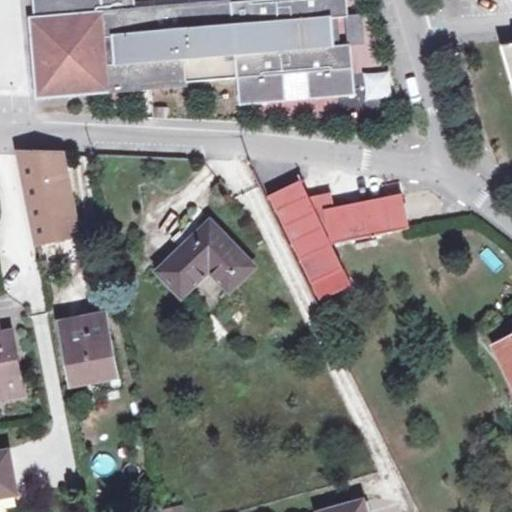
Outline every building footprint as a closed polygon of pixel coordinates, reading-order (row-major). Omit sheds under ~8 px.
[(32,0),(34,21),(32,22),(33,38),(39,99),(110,92),(109,90),(140,88),(140,90),(187,86),(187,84),(237,80),(240,107),(287,103),(285,82),(307,80),(309,101),(356,98),(354,75),(353,75),(351,48),(351,46),(349,46),(340,47),(339,36),(328,37),(327,29),(333,28),(332,20),(346,19),(349,19),(349,17),(346,0),(230,0),(231,4),(191,8),(190,0),(185,0),(154,3),(155,11),(136,12),(134,0),(32,0)] [(366,46),(363,16),(349,17),(349,19),(346,19),(349,46),(351,46),(351,48),(366,46)] [(511,44),(503,45),(511,72),(511,71),(511,44)] [(63,155),(21,155),(37,245),(79,236),(63,155)] [(331,245),(409,228),(401,194),(335,208),(331,193),(309,198),(301,182),(269,197),(321,299),(350,285),(331,245)] [(419,224),(432,220),(427,197),(413,201),(419,224)] [(211,222),(158,273),(181,295),(209,269),(229,290),(253,267),(211,222)] [(73,385),(92,381),(118,376),(107,318),(62,327),(73,385)] [(0,332),(0,400),(24,396),(12,333),(0,335),(0,332)] [(511,339),(496,347),(511,381),(511,339)] [(0,495),(15,493),(8,454),(0,455),(0,495)] [(365,511),(363,502),(328,511),(365,511)]
